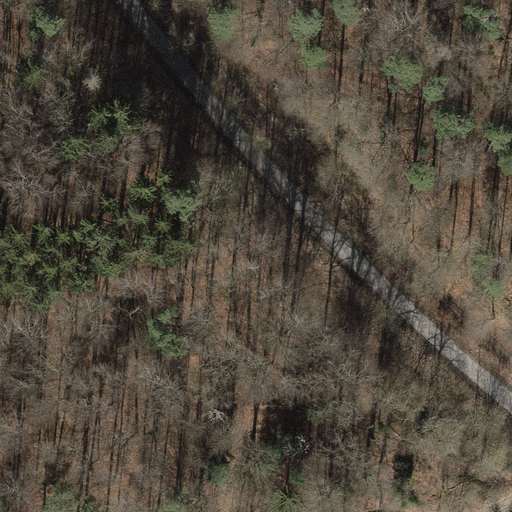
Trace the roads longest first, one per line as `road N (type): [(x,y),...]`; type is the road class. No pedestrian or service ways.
road 1 (track): [(511,349),(402,257),(176,0)]
road 2 (track): [(217,49),(315,67),(511,135)]
